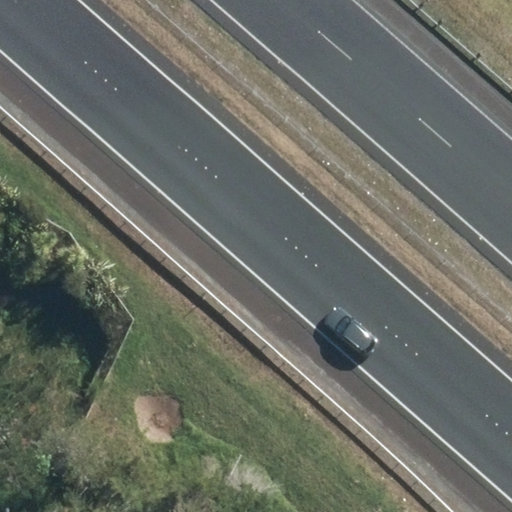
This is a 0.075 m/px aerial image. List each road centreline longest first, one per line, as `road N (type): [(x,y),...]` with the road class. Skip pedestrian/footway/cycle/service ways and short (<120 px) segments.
road 1 (motorway): [(511,374),(78,0)]
road 2 (motorway): [(269,0),(511,208)]
